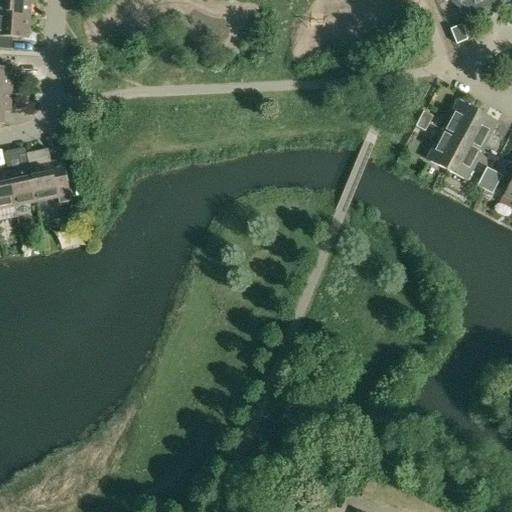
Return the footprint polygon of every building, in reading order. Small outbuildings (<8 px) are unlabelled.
[(0,0),(0,15),(30,17),(30,0),(0,0)] [(444,0),(445,2),(450,0),(454,0),(457,2),(459,4),(463,7),(465,8),(469,10),(474,11),(478,11),(483,11),(485,11),(490,10),(492,9),(494,9),(496,8),(498,6),(500,5),(502,4),(504,2),(506,0),(444,0)] [(30,17),(0,15),(0,49),(11,51),(12,38),(28,39),(30,17)] [(0,90),(11,91),(12,69),(0,68),(0,90)] [(0,124),(4,125),(4,113),(10,113),(11,91),(0,90),(0,124)] [(457,102),(442,131),(462,142),(477,112),(457,102)] [(423,112),(419,120),(429,125),(432,117),(423,112)] [(482,152),(489,138),(497,123),(477,112),(462,142),(482,152)] [(419,120),(416,127),(425,132),(429,125),(419,120)] [(442,131),(434,145),(426,161),(446,171),(462,142),(442,131)] [(466,181),(482,152),(462,142),(446,171),(466,181)] [(62,162),(51,164),(48,150),(26,155),(36,202),(69,196),(62,162)] [(15,207),(36,202),(26,155),(19,156),(22,170),(7,173),(15,207)] [(486,169),(482,178),(489,182),(494,173),(486,169)] [(0,209),(15,207),(7,173),(0,174),(0,209)] [(502,177),(494,173),(489,182),(497,186),(502,177)] [(477,187),(483,190),(484,191),(489,182),(482,178),(477,187)] [(511,180),(503,197),(511,201),(511,180)] [(492,194),(497,186),(489,182),(484,191),(492,194)]
